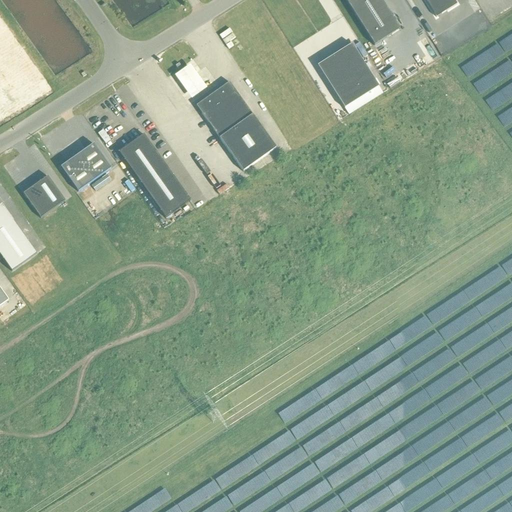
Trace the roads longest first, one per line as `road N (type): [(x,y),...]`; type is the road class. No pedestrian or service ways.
road 1 (unclassified): [(0,146),(126,66)]
road 2 (unclassified): [(126,66),(230,0)]
